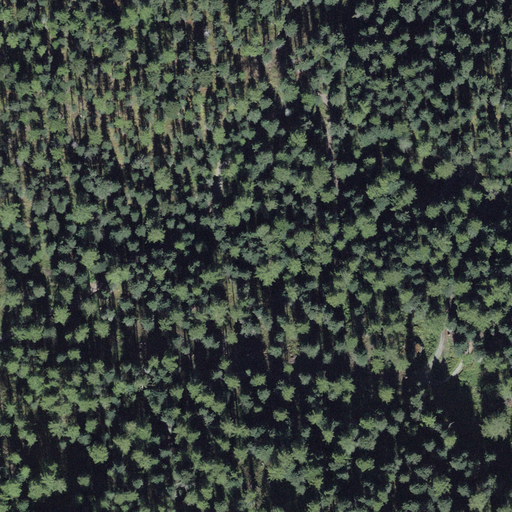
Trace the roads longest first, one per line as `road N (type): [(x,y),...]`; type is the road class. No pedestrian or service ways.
road 1 (track): [(0,342),(213,209),(224,165),(288,102),(319,94),(332,101),(327,137),(341,216),(333,264),(462,171),(485,188),(437,354),(420,378)]
road 2 (track): [(420,378),(433,384),(446,376),(485,326),(511,319)]
